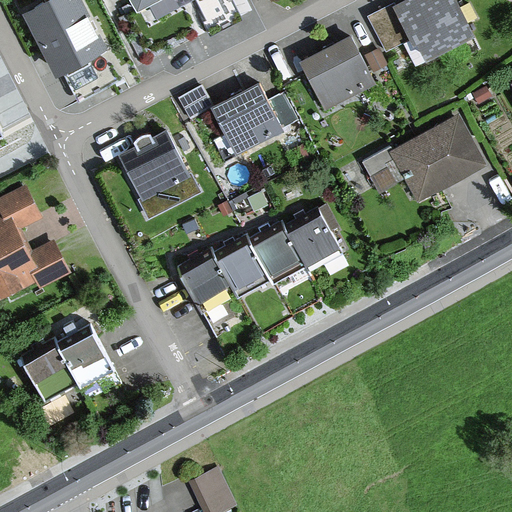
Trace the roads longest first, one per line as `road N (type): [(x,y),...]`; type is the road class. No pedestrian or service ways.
road 1 (secondary): [(203,416),(511,245)]
road 2 (residential): [(344,0),(62,142)]
road 3 (residential): [(203,416),(62,142)]
road 4 (secondary): [(25,511),(203,416)]
road 5 (residential): [(62,142),(0,21)]
